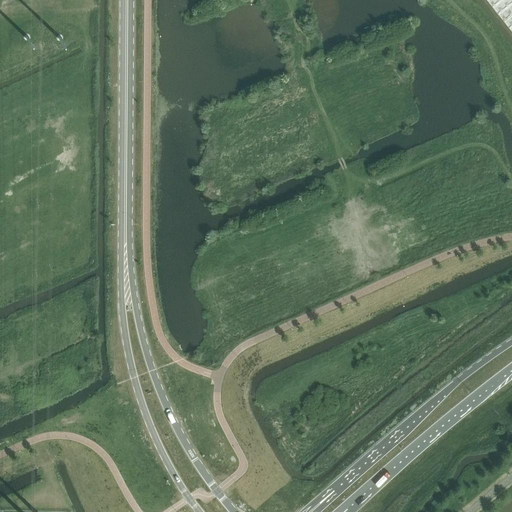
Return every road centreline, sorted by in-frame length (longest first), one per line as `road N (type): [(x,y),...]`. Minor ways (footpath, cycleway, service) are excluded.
road 1 (tertiary): [(126,0),(126,285)]
road 2 (tertiary): [(235,511),(179,431),(126,285)]
road 3 (tertiary): [(126,285),(122,314),(137,392),(200,511)]
road 4 (primary): [(511,342),(327,497)]
road 5 (primary): [(345,511),(511,369)]
road 6 (track): [(345,169),(286,0)]
